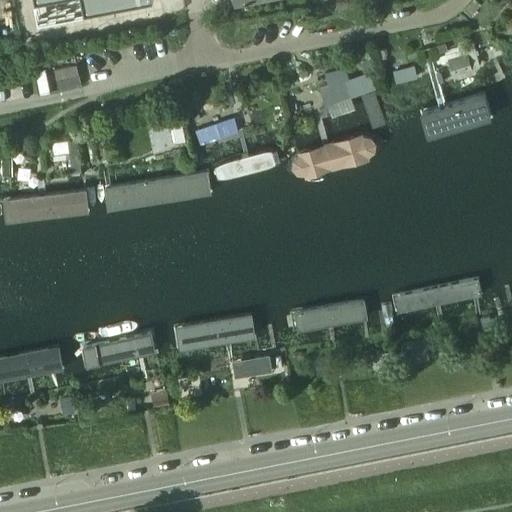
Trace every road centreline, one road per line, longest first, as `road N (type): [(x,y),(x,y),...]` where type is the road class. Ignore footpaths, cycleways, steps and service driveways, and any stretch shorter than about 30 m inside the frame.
road 1 (tertiary): [(41,511),(511,420)]
road 2 (residential): [(204,63),(434,19),(461,0)]
road 3 (unclassified): [(204,63),(0,109)]
